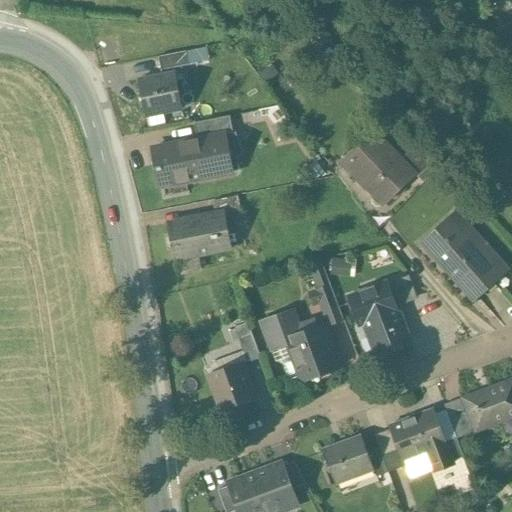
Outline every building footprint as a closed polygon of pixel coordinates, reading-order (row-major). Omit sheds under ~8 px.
[(186,51),(159,57),(162,71),(189,65),(186,51)] [(175,74),(140,81),(146,116),(164,112),(164,109),(180,106),(181,109),(182,109),(175,74)] [(230,116),(195,123),(198,140),(225,135),(225,136),(234,135),(230,116)] [(415,175),(373,132),(342,162),(355,176),(356,175),(385,204),(415,175)] [(198,140),(154,149),(161,187),(232,173),(225,136),(225,135),(198,140)] [(264,191),(246,195),(251,217),(269,213),(264,191)] [(238,196),(214,201),(217,214),(224,213),(225,214),(241,211),(238,196)] [(217,214),(168,224),(175,260),(177,260),(177,258),(195,255),(196,256),(232,249),(225,214),(224,213),(217,214)] [(480,243),(454,213),(421,241),(448,271),(449,270),(476,300),(508,271),(482,241),(480,243)] [(321,259),(310,263),(315,278),(316,279),(317,279),(317,278),(316,278),(314,271),(324,268),(321,259)] [(331,286),(324,268),(314,271),(316,278),(317,278),(317,279),(316,279),(315,278),(306,282),(310,294),(331,286)] [(387,283),(348,298),(358,326),(365,323),(376,354),(409,341),(387,283)] [(343,320),(331,286),(310,294),(314,304),(321,302),(330,325),(343,320)] [(293,311),(262,323),(272,350),(288,343),(287,339),(309,331),(307,324),(299,327),(293,311)] [(261,358),(248,323),(235,328),(248,363),(261,358)] [(309,331),(287,339),(288,343),(302,381),(340,367),(339,366),(336,367),(328,344),(331,343),(325,326),(309,331)] [(242,363),(208,375),(222,411),(255,399),(242,363)] [(511,380),(463,398),(475,432),(476,432),(511,418),(511,380)] [(463,398),(444,405),(456,437),(457,439),(475,432),(463,398)] [(433,409),(390,425),(391,429),(403,461),(404,461),(406,466),(410,477),(434,469),(435,471),(453,464),(453,462),(445,441),(433,409)] [(391,429),(375,435),(379,447),(387,469),(388,473),(406,466),(404,461),(403,461),(391,429)] [(362,436),(323,450),(336,485),(374,471),(375,470),(367,451),(362,436)] [(456,437),(445,441),(453,462),(465,460),(457,439),(456,437)] [(379,447),(367,451),(375,470),(374,471),(375,473),(387,469),(379,447)] [(307,484),(294,462),(283,466),(292,490),(307,484)] [(282,464),(256,474),(269,511),(278,511),(297,505),(292,490),(283,466),(282,464)] [(269,511),(256,474),(229,484),(230,486),(239,510),(239,511),(269,511)] [(230,486),(218,490),(226,511),(234,511),(239,510),(230,486)]
